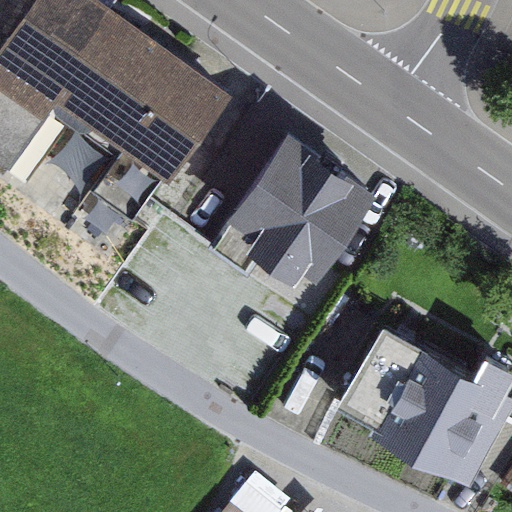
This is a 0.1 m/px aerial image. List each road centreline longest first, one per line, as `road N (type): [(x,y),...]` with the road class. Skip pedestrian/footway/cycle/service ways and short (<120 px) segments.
road 1 (residential): [(0,260),(244,423),(416,511)]
road 2 (primary): [(402,104),(254,0)]
road 3 (primary): [(511,182),(402,104)]
road 4 (residential): [(476,0),(402,104)]
